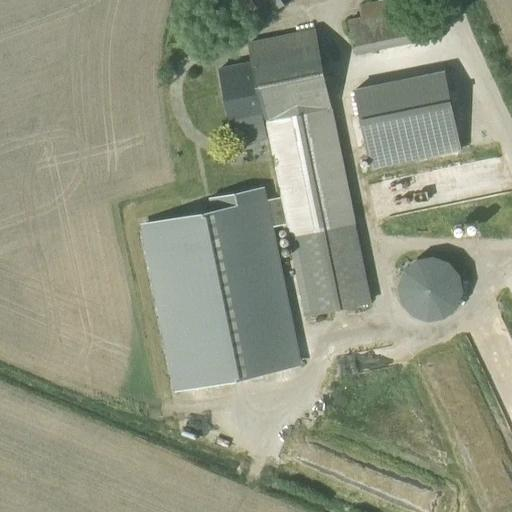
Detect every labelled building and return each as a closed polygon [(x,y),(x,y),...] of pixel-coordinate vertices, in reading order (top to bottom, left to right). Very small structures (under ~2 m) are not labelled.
[(217,0),(240,33),(288,0),(217,0)] [(355,54),(371,51),(365,18),(348,21),(355,54)] [(330,106),(315,30),(250,43),(253,62),(220,69),(231,127),(266,119),(281,197),(287,224),(305,316),(372,304),(331,106),(330,106)] [(371,168),(460,151),(444,73),(356,90),(371,168)] [(295,366),(267,228),(287,224),(281,197),(262,201),(259,189),(205,201),(207,212),(143,225),(176,389),(295,366)] [(461,241),(476,239),(473,223),(459,226),(461,241)] [(401,283),(401,289),(401,293),(402,298),(404,303),(407,307),(410,311),(414,314),(419,316),(423,318),(428,319),(433,319),(438,318),(443,316),(447,314),(451,311),(454,307),(457,303),(459,298),(460,293),(461,288),(460,283),(459,278),(457,273),(454,269),(450,265),(446,262),(441,260),(436,259),(431,258),(425,259),(420,260),(416,262),(411,265),(408,269),(405,273),(402,278),(401,283)]
